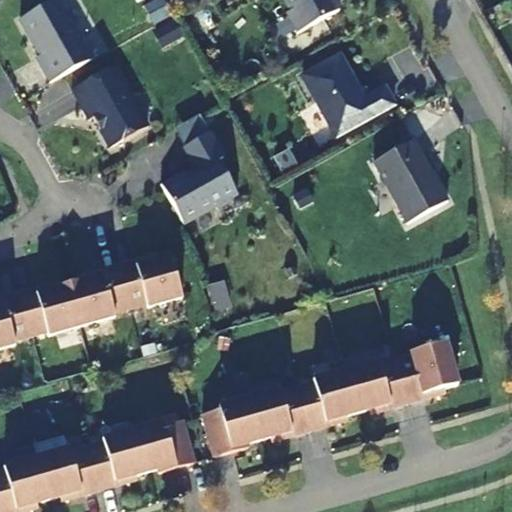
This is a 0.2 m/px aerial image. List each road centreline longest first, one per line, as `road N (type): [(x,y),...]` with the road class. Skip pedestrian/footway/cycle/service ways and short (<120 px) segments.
road 1 (residential): [(282,511),(495,453),(511,434)]
road 2 (residential): [(511,126),(441,0)]
